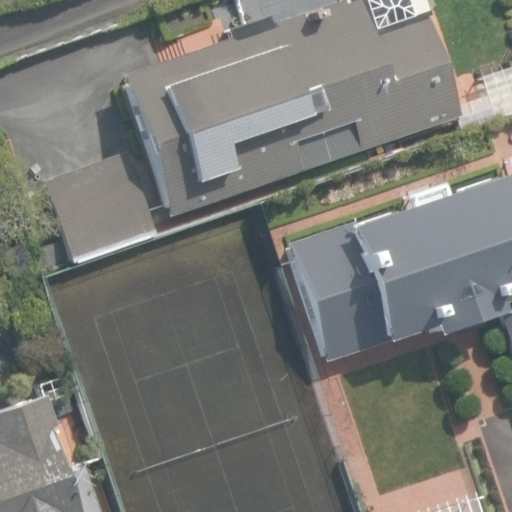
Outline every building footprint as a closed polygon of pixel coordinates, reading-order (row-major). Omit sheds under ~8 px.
[(159,218),(455,119),(414,0),(338,0),(339,1),(112,77),(159,218)] [(38,182),(68,263),(148,233),(118,152),(38,182)] [(401,205),(277,246),(316,363),(421,328),(424,336),(488,314),(511,384),(511,171),(440,194),(436,183),(398,196),(401,205)] [(333,511),(239,234),(46,300),(117,511),(333,511)] [(0,511),(81,511),(64,464),(48,470),(34,430),(41,428),(29,396),(0,406),(0,511)]
